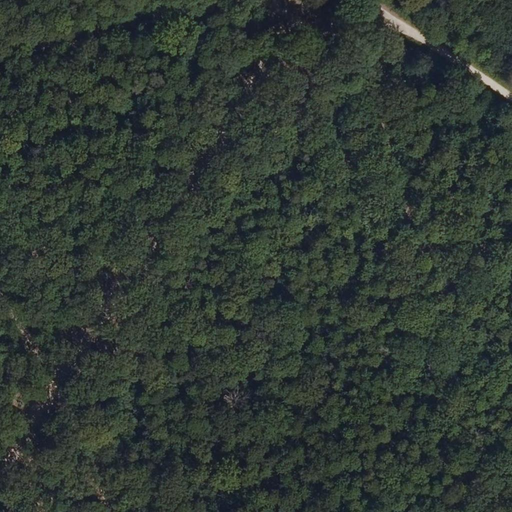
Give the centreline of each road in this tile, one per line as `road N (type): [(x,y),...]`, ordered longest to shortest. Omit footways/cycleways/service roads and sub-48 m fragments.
road 1 (track): [(0,493),(300,4)]
road 2 (track): [(300,4),(0,54)]
road 3 (track): [(366,0),(511,89)]
